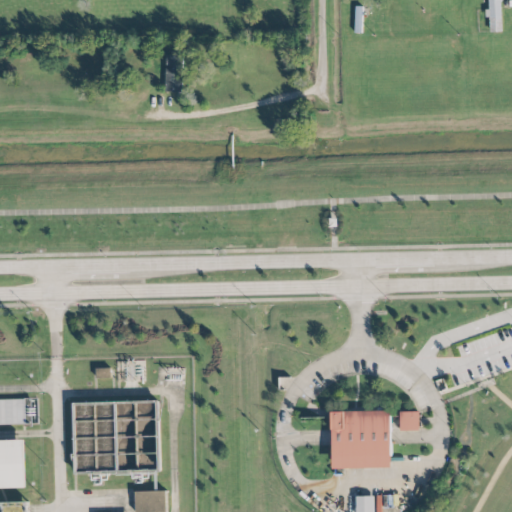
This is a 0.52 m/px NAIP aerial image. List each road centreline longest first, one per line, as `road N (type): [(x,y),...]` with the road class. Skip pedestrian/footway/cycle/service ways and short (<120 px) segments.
road 1 (tertiary): [(0,295),(511,286)]
road 2 (tertiary): [(357,263),(131,268)]
